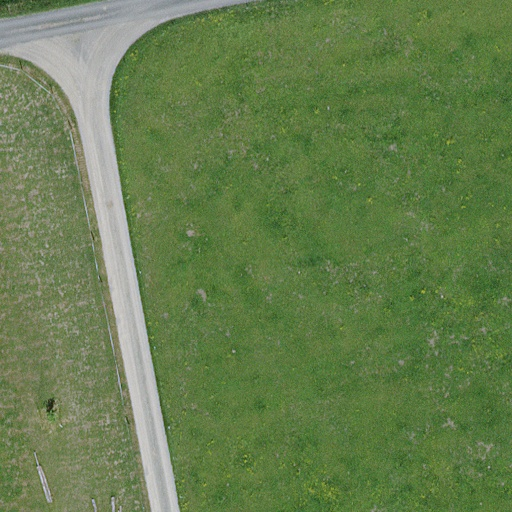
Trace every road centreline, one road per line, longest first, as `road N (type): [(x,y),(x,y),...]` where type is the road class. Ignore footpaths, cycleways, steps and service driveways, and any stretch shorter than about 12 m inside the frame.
road 1 (track): [(80,31),(171,511)]
road 2 (track): [(0,45),(236,0)]
